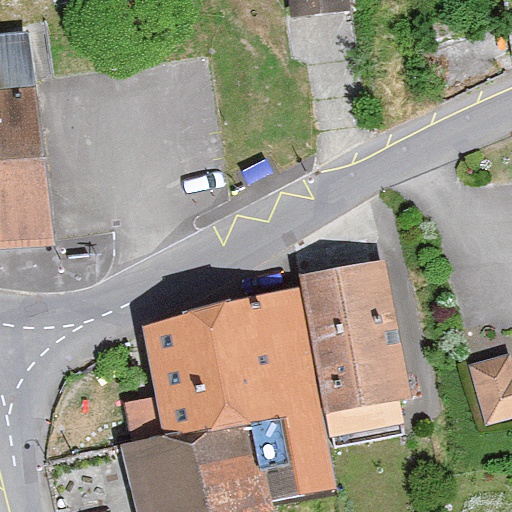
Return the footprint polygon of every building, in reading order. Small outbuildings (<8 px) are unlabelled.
[(287,0),(289,17),(345,14),(344,0),(287,0)] [(0,97),(0,262),(57,258),(37,95),(0,97)] [(319,374),(336,456),(401,442),(392,403),(412,399),(383,262),(299,279),(302,291),(319,374)] [(313,376),(319,374),(302,291),(142,325),(166,440),(255,422),(271,502),(336,488),(313,376)] [(471,366),(485,424),(511,417),(511,375),(511,376),(507,357),(471,366)] [(273,511),(271,502),(255,422),(166,440),(123,449),(136,511),(273,511)]
